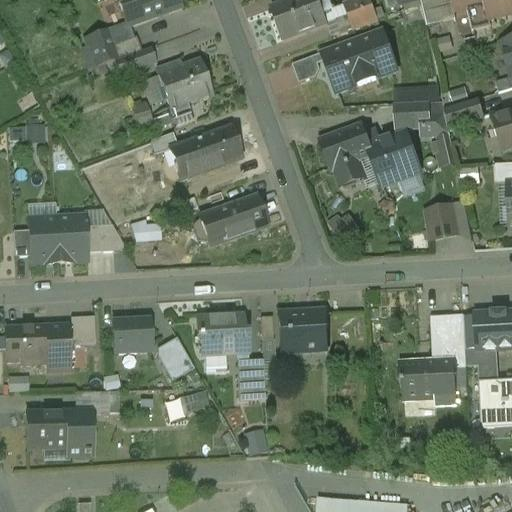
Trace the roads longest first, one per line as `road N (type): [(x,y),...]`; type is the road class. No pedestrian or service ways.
road 1 (residential): [(0,293),(316,276)]
road 2 (residential): [(223,0),(316,276)]
road 3 (residential): [(316,276),(511,266)]
